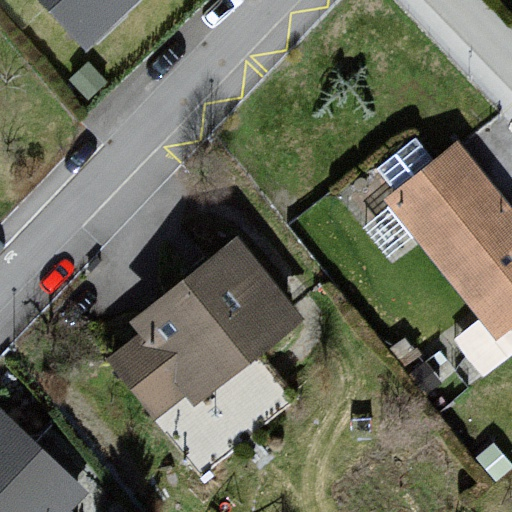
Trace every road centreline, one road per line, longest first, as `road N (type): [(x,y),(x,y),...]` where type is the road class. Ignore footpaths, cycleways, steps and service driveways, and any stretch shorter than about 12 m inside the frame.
road 1 (residential): [(277,0),(0,292)]
road 2 (residential): [(511,91),(424,0)]
